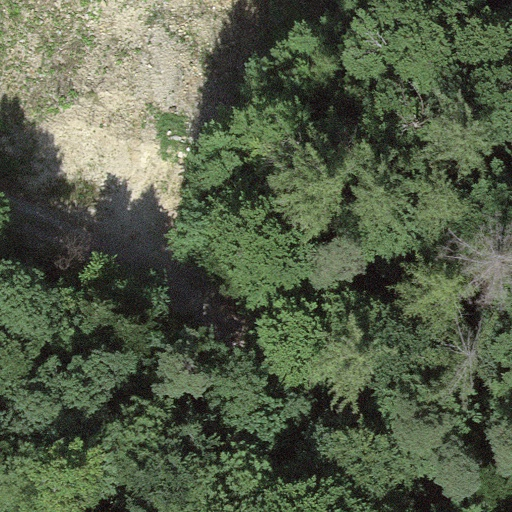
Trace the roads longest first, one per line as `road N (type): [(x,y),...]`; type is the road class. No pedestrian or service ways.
road 1 (track): [(0,212),(132,274),(309,389),(463,511)]
road 2 (track): [(0,431),(117,511)]
